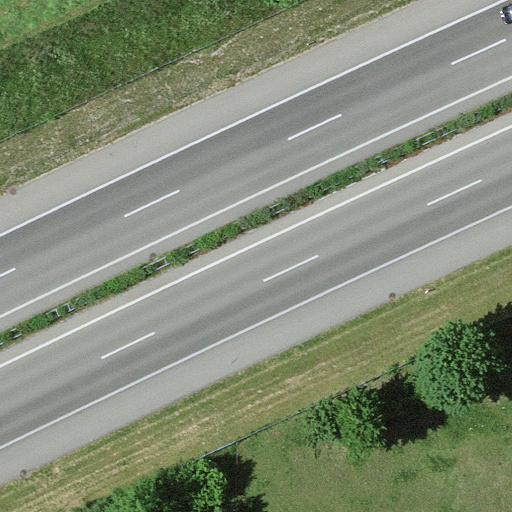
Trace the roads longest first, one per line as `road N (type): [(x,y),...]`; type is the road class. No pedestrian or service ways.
road 1 (motorway): [(0,407),(511,166)]
road 2 (motorway): [(511,36),(0,276)]
